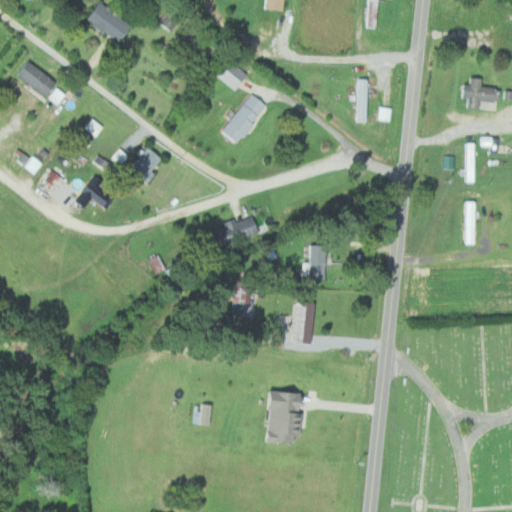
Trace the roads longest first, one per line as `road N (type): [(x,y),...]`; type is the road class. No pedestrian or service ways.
road 1 (tertiary): [(370,511),(383,320),(421,0)]
road 2 (residential): [(402,175),(353,160),(261,187),(234,183),(197,211),(103,232),(52,214),(0,174)]
road 3 (residential): [(234,183),(177,152),(0,16)]
road 4 (residential): [(415,55),(279,55),(219,18),(211,0)]
